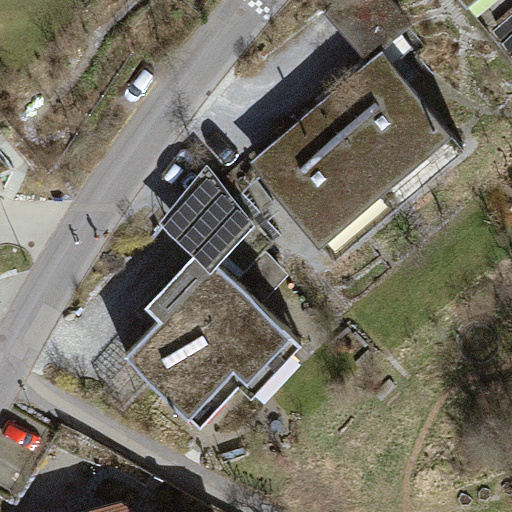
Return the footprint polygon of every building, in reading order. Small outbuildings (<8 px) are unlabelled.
[(511,0),(483,0),(511,35),(511,0)] [(383,44),(257,149),(332,239),(458,135),(383,44)] [(0,177),(14,173),(0,155),(0,177)] [(204,237),(146,299),(165,317),(131,353),(202,419),(242,376),(253,386),(305,330),(204,237)] [(148,511),(121,499),(72,511),(148,511)]
